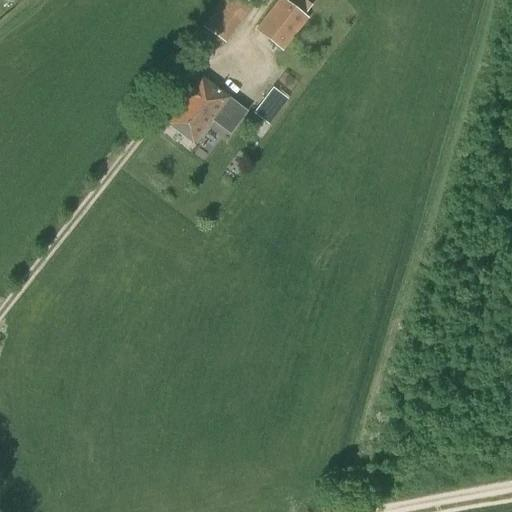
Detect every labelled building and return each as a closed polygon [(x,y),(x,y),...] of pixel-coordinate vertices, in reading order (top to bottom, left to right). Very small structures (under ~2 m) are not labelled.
[(282,0),(277,7),(258,31),(283,51),(308,20),(284,0),(282,0)] [(299,0),(316,9),(320,3),(314,0),(299,0)] [(208,27),(234,40),(246,17),(220,4),(208,27)] [(164,124),(193,146),(218,114),(223,118),(235,103),(200,77),(164,124)] [(269,101),(264,97),(252,113),(267,124),(279,109),(280,109),(285,103),(274,95),(269,101)]
